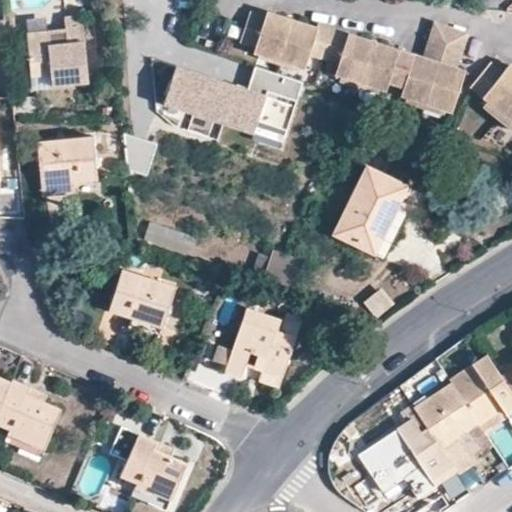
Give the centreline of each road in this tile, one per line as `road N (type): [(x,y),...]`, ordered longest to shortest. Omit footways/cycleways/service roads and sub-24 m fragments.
road 1 (residential): [(285,446),(0,326)]
road 2 (residential): [(511,258),(392,337),(285,446)]
